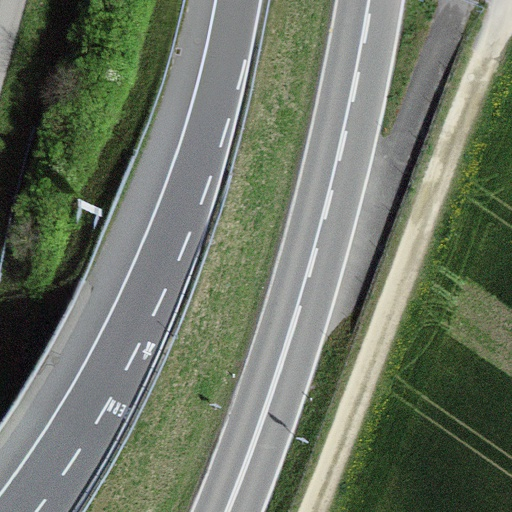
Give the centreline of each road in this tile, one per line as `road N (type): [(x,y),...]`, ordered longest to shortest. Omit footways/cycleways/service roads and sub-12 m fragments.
road 1 (trunk): [(237,0),(201,144),(140,297),(57,449),(11,511)]
road 2 (track): [(313,511),(506,0)]
road 3 (trunk): [(282,300),(352,0)]
road 4 (trunk): [(207,511),(282,300)]
road 5 (motorway): [(244,511),(273,436),(282,300)]
